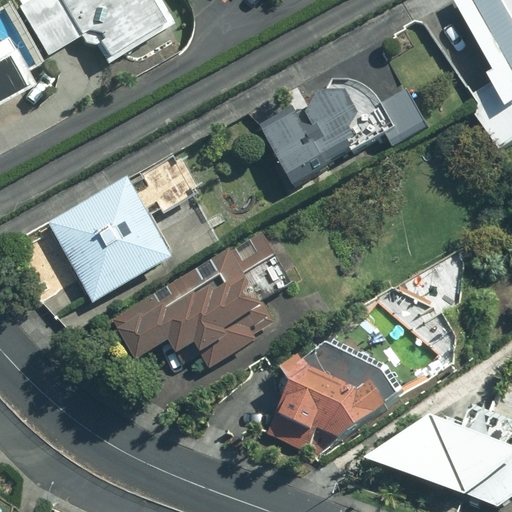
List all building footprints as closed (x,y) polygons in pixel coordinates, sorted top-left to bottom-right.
[(103,63),(165,28),(148,0),(34,0),(21,8),(50,59),(88,37),(103,63)] [(511,0),(460,0),(454,4),(511,109),(511,108),(511,0)] [(0,62),(0,107),(21,94),(0,62)] [(264,121),(293,183),(425,122),(410,90),(375,106),(361,76),(264,121)] [(50,222),(94,305),(175,263),(131,180),(50,222)] [(260,310),(255,300),(289,283),(268,243),(118,321),(141,366),(178,346),(181,351),(260,310)] [(309,454),(390,406),(377,383),(361,392),(308,363),(290,382),(269,431),(309,454)] [(490,504),(511,490),(511,448),(436,420),(373,458),(490,504)]
